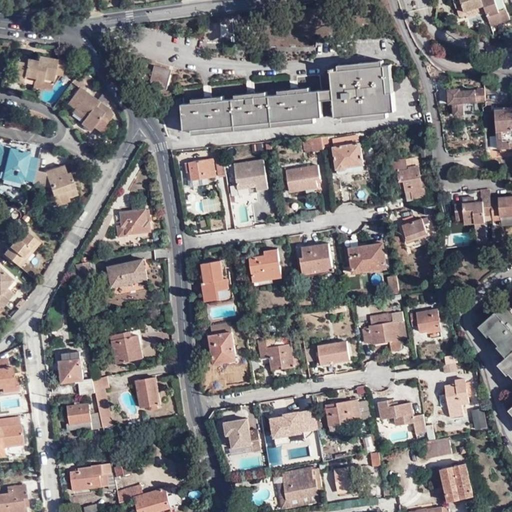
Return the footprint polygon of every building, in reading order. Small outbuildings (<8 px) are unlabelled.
[(483,0),(455,0),(460,11),(470,7),(472,14),(487,10),(483,0)] [(483,0),(487,10),(488,12),(494,29),(505,25),(503,19),(511,17),(504,0),(483,0)] [(511,22),(511,20),(511,17),(503,19),(505,25),(511,22)] [(34,79),(52,82),(54,71),(63,72),(64,60),(38,56),(38,61),(18,57),(14,81),(24,83),(25,76),(34,77),(34,79)] [(225,95),(193,99),(193,102),(184,103),(186,129),(325,115),(324,97),(336,96),(338,115),(397,110),(393,65),(386,66),(385,61),(340,65),(341,70),(338,70),(338,68),(333,68),(335,87),(312,89),(312,86),(279,90),(280,93),(268,94),(268,91),(237,94),(237,97),(225,99),(225,95)] [(154,68),(149,87),(166,91),(171,73),(154,68)] [(80,87),(82,88),(85,83),(89,85),(93,78),(80,69),(72,81),(80,87)] [(140,71),(134,76),(139,83),(145,78),(140,71)] [(51,88),(52,82),(34,79),(33,84),(51,88)] [(100,100),(80,87),(68,103),(74,108),(87,116),(84,120),(82,123),(91,128),(93,125),(102,131),(107,124),(105,123),(109,117),(112,112),(110,107),(100,100)] [(487,101),(487,89),(462,91),(462,88),(450,89),(451,104),(454,103),(455,116),(465,115),(464,103),(487,101)] [(508,108),(495,109),(498,147),(511,146),(511,106),(508,107),(508,108)] [(87,116),(74,108),(72,112),(84,120),(87,116)] [(361,142),(360,134),(333,138),(335,147),(361,142)] [(325,146),(323,136),(312,137),(315,152),(325,150),(325,146)] [(365,164),(361,142),(335,147),(339,172),(339,173),(340,174),(348,173),(349,171),(354,171),(356,172),(364,170),(365,169),(364,164),(365,164)] [(35,168),(37,157),(28,155),(29,151),(0,145),(0,163),(4,165),(3,169),(2,179),(22,182),(23,178),(33,180),(35,168)] [(220,176),(228,175),(225,159),(223,148),(215,149),(220,176)] [(186,163),(188,172),(192,172),(193,180),(209,178),(217,176),(213,158),(186,163)] [(404,181),(406,187),(407,192),(413,190),(414,198),(428,195),(426,188),(426,187),(423,188),(421,175),(419,166),(409,168),(408,158),(392,161),(394,173),(398,172),(400,182),(404,181)] [(236,164),(239,185),(257,182),(258,185),(258,189),(270,188),(265,159),(236,164)] [(33,180),(33,181),(50,184),(58,203),(71,198),(69,194),(78,190),(71,176),(69,177),(63,162),(44,170),(35,168),(33,180)] [(320,165),(288,170),(292,191),(319,187),(319,180),(322,179),(320,165)] [(210,184),(209,178),(193,180),(192,172),(188,172),(191,187),(210,184)] [(430,187),(427,173),(421,175),(423,188),(426,187),(426,188),(430,187)] [(502,202),(494,203),(495,213),(496,219),(504,218),(504,214),(511,213),(511,194),(501,196),(502,202)] [(477,202),(465,203),(467,215),(468,223),(477,222),(487,221),(487,214),(495,213),(494,203),(493,197),(484,199),(484,201),(477,202)] [(442,211),(440,203),(427,205),(429,213),(442,211)] [(467,215),(465,203),(458,204),(459,215),(467,215)] [(145,211),(122,214),(123,226),(118,226),(118,238),(128,236),(128,234),(150,232),(149,222),(147,223),(145,211)] [(98,250),(114,216),(105,212),(104,213),(96,229),(88,242),(87,244),(88,244),(96,249),(98,250)] [(415,215),(406,218),(407,224),(405,225),(410,240),(429,234),(424,219),(417,221),(415,215)] [(27,228),(6,252),(19,263),(31,249),(34,251),(42,241),(27,228)] [(319,270),(336,267),(332,243),(306,247),(307,257),(304,257),(307,274),(319,272),(319,270)] [(385,243),(352,248),(355,266),(345,267),(347,277),(357,276),(356,273),(368,272),(367,265),(388,262),(385,243)] [(91,257),(96,249),(88,244),(83,253),(91,257)] [(258,281),(275,278),(285,277),(281,251),(268,253),(268,255),(254,258),(258,281)] [(19,263),(6,252),(4,255),(17,266),(19,263)] [(147,270),(145,260),(111,267),(116,287),(128,284),(132,287),(136,286),(138,282),(151,279),(149,269),(147,270)] [(78,271),(79,270),(81,282),(95,279),(91,261),(77,264),(78,271)] [(221,291),(231,289),(230,281),(228,281),(225,262),(206,264),(207,271),(206,271),(204,271),(204,272),(203,273),(203,275),(203,276),(204,277),(205,278),(206,278),(208,278),(208,282),(206,282),(209,301),(222,299),(221,291)] [(389,268),(388,262),(367,265),(368,272),(389,268)] [(0,305),(2,308),(10,300),(2,293),(8,287),(15,279),(0,267),(0,266),(0,305)] [(403,293),(400,275),(391,277),(393,295),(403,293)] [(15,293),(8,287),(2,293),(10,300),(15,293)] [(232,297),(231,289),(221,291),(222,299),(232,297)] [(26,302),(22,298),(16,306),(20,309),(26,302)] [(511,308),(506,302),(482,323),(508,353),(501,360),(511,373),(511,406),(511,407),(511,308)] [(209,307),(211,321),(237,317),(235,303),(209,307)] [(348,310),(347,303),(330,306),(331,313),(348,310)] [(443,309),(416,317),(419,328),(426,326),(428,333),(436,331),(436,333),(448,330),(443,309)] [(373,315),(374,324),(406,320),(407,319),(406,310),(391,313),(391,312),(373,315)] [(409,336),(406,320),(374,324),(373,325),(373,328),(366,329),(368,342),(375,341),(375,343),(393,340),(395,348),(405,347),(403,337),(409,336)] [(235,332),(234,322),(233,323),(213,326),(215,335),(235,332)] [(141,331),(114,336),(119,363),(146,357),(141,331)] [(239,360),(235,332),(215,335),(212,336),(216,359),(227,357),(228,362),(239,360)] [(269,342),(261,343),(265,361),(274,360),(276,369),(290,366),(290,369),(300,368),(295,345),(271,349),(269,342)] [(350,342),(322,346),(325,365),(354,360),(350,342)] [(308,362),(315,362),(314,349),(307,349),(308,362)] [(65,382),(82,380),(86,379),(83,358),(79,359),(77,351),(64,353),(65,361),(62,361),(65,382)] [(0,358),(0,367),(10,366),(9,357),(0,358)] [(458,369),(457,361),(443,364),(445,372),(458,369)] [(10,366),(0,367),(0,385),(2,385),(15,384),(13,366),(10,366)] [(111,387),(109,376),(96,379),(99,392),(106,426),(116,424),(108,387),(111,387)] [(159,376),(140,379),(145,406),(165,403),(159,376)] [(99,392),(96,379),(96,378),(86,379),(82,380),(84,394),(99,392)] [(450,384),(446,384),(451,415),(463,413),(462,403),(469,402),(468,395),(473,395),(470,380),(466,381),(466,379),(457,380),(457,382),(450,383),(450,384)] [(340,406),(329,407),(332,425),(343,423),(363,419),(374,417),(370,396),(360,398),(340,402),(340,406)] [(430,426),(427,413),(417,415),(414,400),(397,403),(396,398),(382,401),(385,418),(398,415),(400,424),(418,420),(420,433),(431,431),(430,426)] [(91,403),(70,406),(72,423),(68,424),(69,429),(84,427),(85,430),(94,429),(104,426),(101,412),(93,413),(91,403)] [(480,431),(492,428),(488,409),(477,411),(480,431)] [(313,429),(310,412),(310,410),(288,413),(288,418),(283,419),(283,417),(275,418),(278,436),(279,436),(292,434),(313,430),(313,429)] [(319,410),(310,412),(313,429),(321,428),(319,410)] [(0,418),(0,426),(0,427),(2,435),(0,434),(0,448),(4,448),(4,445),(24,443),(21,423),(19,415),(0,418)] [(251,418),(228,422),(230,433),(234,433),(236,447),(255,443),(256,450),(263,449),(260,429),(253,430),(251,418)] [(345,431),(343,423),(332,425),(334,433),(345,431)] [(436,425),(430,426),(431,431),(432,441),(439,439),(436,425)] [(367,444),(375,442),(373,433),(365,435),(367,444)] [(293,442),(292,434),(279,436),(280,444),(293,442)] [(453,440),(427,445),(430,459),(456,453),(453,440)] [(382,452),(381,452),(375,453),(377,466),(385,465),(382,452)] [(80,471),(72,472),(74,488),(102,485),(103,487),(109,486),(110,486),(109,474),(113,473),(111,463),(94,465),(94,467),(80,468),(80,471)] [(131,463),(115,467),(117,477),(133,472),(131,463)] [(467,465),(443,471),(451,502),(475,496),(467,465)] [(367,466),(339,470),(343,492),(370,488),(367,466)] [(311,496),(320,494),(317,481),(314,481),(313,471),(312,469),(284,474),(285,481),(287,494),(288,500),(311,496)] [(321,470),(313,471),(314,481),(317,481),(320,494),(325,493),(321,470)] [(117,489),(114,473),(113,473),(109,474),(110,486),(109,486),(110,490),(117,489)] [(374,475),(377,493),(384,492),(382,474),(374,475)] [(277,479),(258,480),(259,505),(279,503),(277,479)] [(321,503),(320,494),(311,496),(288,500),(287,494),(285,481),(278,483),(283,510),(321,503)] [(143,484),(121,490),(124,500),(138,496),(142,511),(155,511),(175,505),(169,486),(146,492),(143,484)] [(24,511),(24,499),(28,499),(26,485),(12,486),(8,486),(8,493),(0,493),(0,511),(24,511)]
